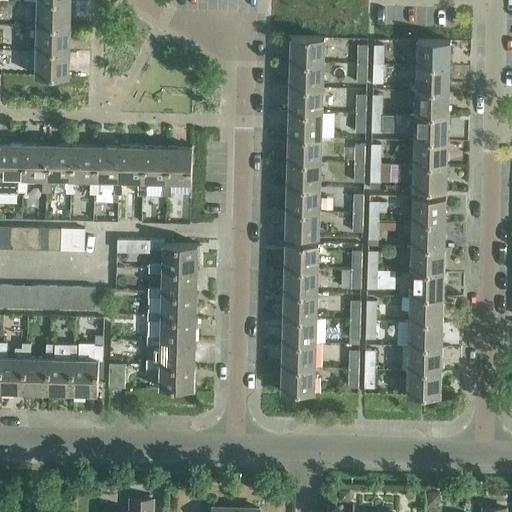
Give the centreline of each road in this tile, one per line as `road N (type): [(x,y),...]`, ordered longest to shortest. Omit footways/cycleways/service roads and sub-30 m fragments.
road 1 (residential): [(230,439),(245,63),(225,34),(151,0)]
road 2 (residential): [(484,448),(495,0)]
road 3 (residential): [(0,431),(230,439)]
road 4 (residential): [(295,442),(484,448)]
